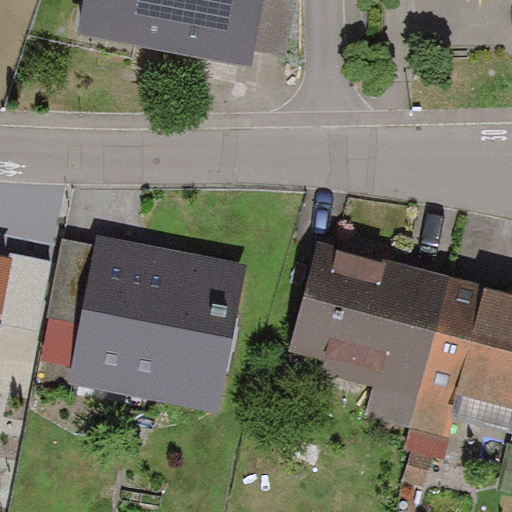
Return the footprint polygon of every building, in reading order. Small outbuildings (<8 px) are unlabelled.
[(90,0),(85,28),(254,61),(266,0),(90,0)] [(106,256),(58,246),(56,260),(45,313),(93,323),(106,256)] [(451,282),(320,248),(293,347),(340,360),(337,373),(361,380),(365,365),(385,370),(424,382),(451,282)] [(238,275),(108,249),(106,256),(93,323),(85,360),(158,375),(155,387),(213,399),(238,275)] [(56,260),(12,252),(10,264),(0,314),(0,323),(41,332),(45,313),(56,260)] [(0,314),(10,264),(0,262),(0,314)] [(511,298),(451,282),(424,382),(463,393),(511,405),(511,298)] [(385,370),(375,411),(416,420),(424,382),(385,370)] [(511,423),(511,405),(463,393),(424,382),(416,420),(412,444),(447,456),(457,412),(511,425),(511,423)]
